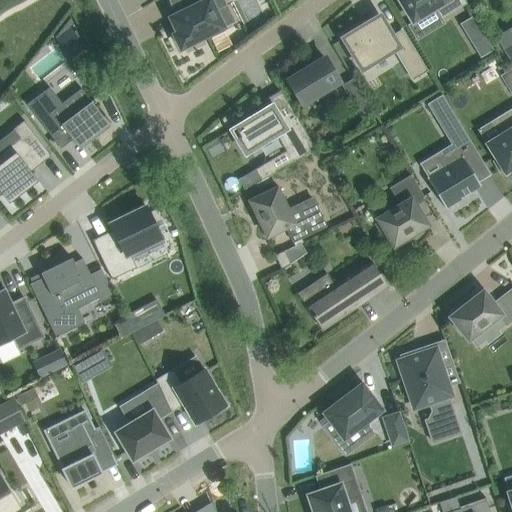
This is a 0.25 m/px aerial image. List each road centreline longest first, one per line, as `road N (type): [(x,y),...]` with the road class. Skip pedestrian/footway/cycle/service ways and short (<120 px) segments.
road 1 (residential): [(272,418),(248,303),(166,119)]
road 2 (residential): [(272,418),(511,226)]
road 3 (residential): [(0,246),(166,119)]
road 4 (residential): [(166,119),(322,0)]
road 5 (residential): [(121,511),(258,426)]
road 6 (residential): [(166,119),(107,0)]
